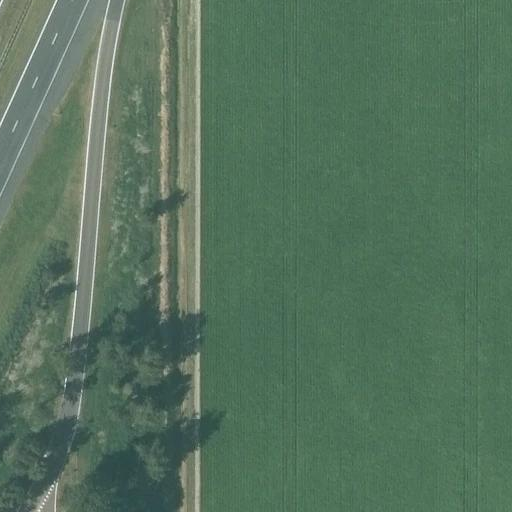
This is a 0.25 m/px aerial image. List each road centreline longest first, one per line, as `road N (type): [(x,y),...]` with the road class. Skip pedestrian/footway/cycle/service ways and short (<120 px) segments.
road 1 (motorway): [(74,372),(116,0)]
road 2 (motorway): [(0,155),(71,0)]
